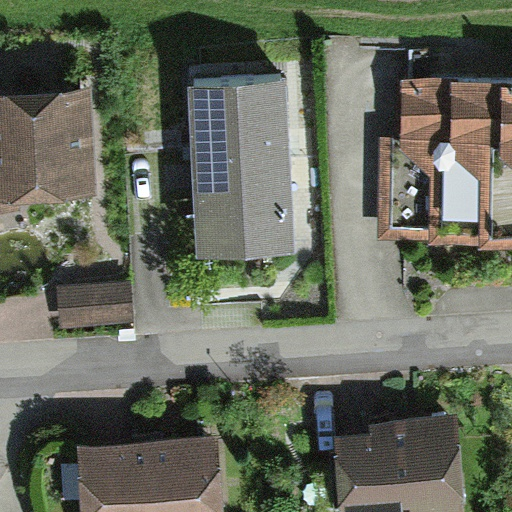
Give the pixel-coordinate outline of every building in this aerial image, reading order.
[(272,72),(193,78),(206,241),(285,235),(272,72)] [(511,246),(511,88),(492,89),(492,81),(401,80),(401,137),(379,137),(379,240),(429,240),(429,246),(511,246)] [(89,184),(82,87),(0,92),(0,205),(13,204),(12,189),(89,184)] [(122,285),(60,288),(62,324),(124,321),(122,285)] [(455,511),(450,427),(341,435),(345,511),(455,511)] [(216,511),(211,429),(83,438),(87,511),(216,511)]
